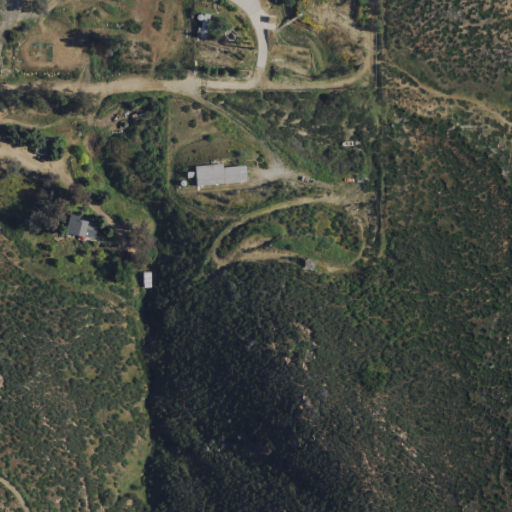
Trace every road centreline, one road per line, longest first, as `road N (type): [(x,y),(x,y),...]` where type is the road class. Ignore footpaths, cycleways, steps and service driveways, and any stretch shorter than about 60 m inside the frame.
road 1 (track): [(203,85),(0,85)]
road 2 (track): [(185,85),(278,151),(282,169),(263,182)]
